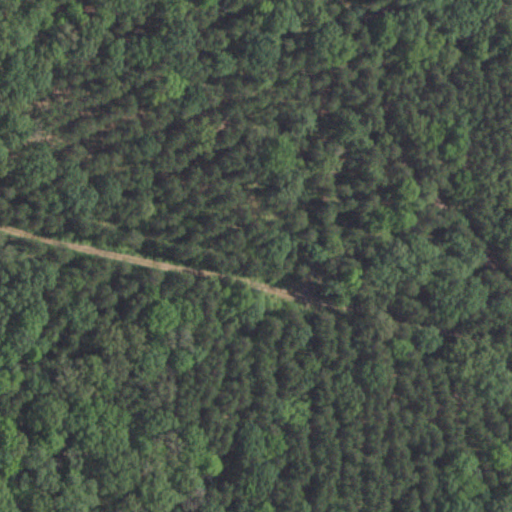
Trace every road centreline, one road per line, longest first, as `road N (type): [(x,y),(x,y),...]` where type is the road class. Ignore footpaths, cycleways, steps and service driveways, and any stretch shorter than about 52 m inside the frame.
road 1 (track): [(0,218),(264,274),(392,318),(511,341)]
road 2 (track): [(376,52),(367,70),(375,112),(401,154),(511,277)]
road 3 (track): [(511,12),(376,52)]
